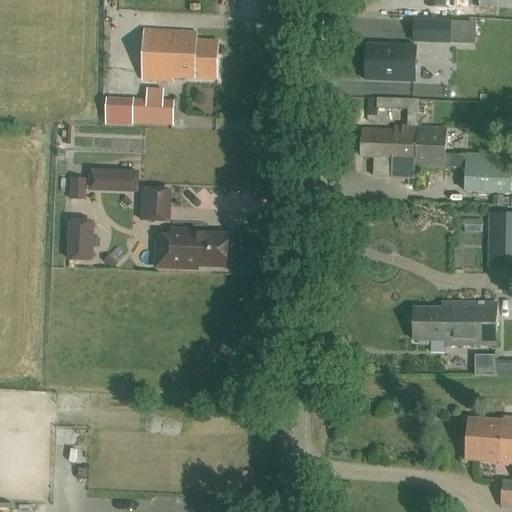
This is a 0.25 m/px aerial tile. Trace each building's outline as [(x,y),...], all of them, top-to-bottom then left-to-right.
[(511,11),(511,0),(479,0),(478,9),(511,11)] [(451,23),(415,22),(414,42),(451,43),(451,23)] [(216,81),(218,43),(197,41),(197,34),(145,31),(142,81),(174,83),(174,78),(216,81)] [(415,83),(417,47),(368,45),(366,82),(415,83)] [(406,120),(406,102),(391,102),(390,119),(406,120)] [(418,167),(420,129),(395,128),(395,131),(364,130),(362,158),(395,160),(394,174),(409,175),(410,167),(418,167)] [(447,130),(420,129),(418,167),(445,168),(466,169),(464,192),(511,194),(511,156),(467,155),(467,156),(446,155),(447,130)] [(91,200),(92,174),(79,174),(78,199),(91,200)] [(167,190),(143,189),(142,221),(166,222),(167,190)] [(511,215),(489,215),(488,251),(511,251),(511,215)] [(71,222),(69,260),(87,261),(89,222),(71,222)] [(171,230),(171,237),(157,236),(156,268),(198,270),(198,267),(226,268),(228,236),(197,234),(197,231),(171,230)] [(444,347),(497,347),(497,303),(442,303),(442,309),(414,309),(414,342),(444,342),(444,347)] [(511,362),(497,362),(497,378),(511,377),(511,362)] [(511,508),(511,419),(503,419),(503,423),(468,421),(466,460),(500,463),(500,466),(511,466),(511,482),(503,482),(501,508),(511,508)]
